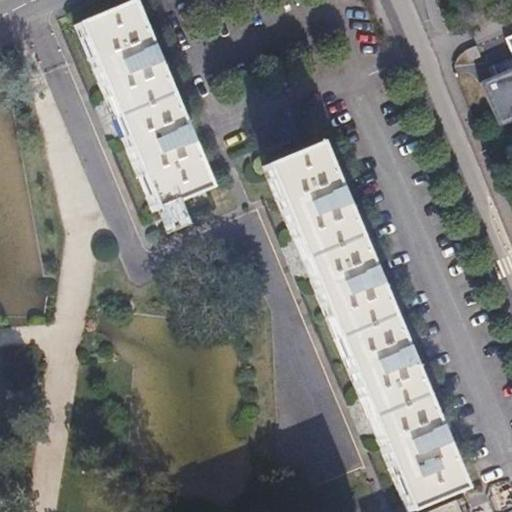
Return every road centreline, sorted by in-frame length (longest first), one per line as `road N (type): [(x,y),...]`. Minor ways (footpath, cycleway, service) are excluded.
road 1 (residential): [(26,0),(141,267),(250,220),(348,457)]
road 2 (residential): [(511,275),(399,0)]
